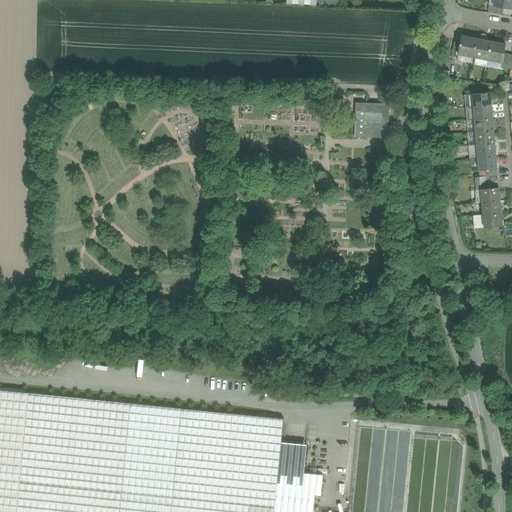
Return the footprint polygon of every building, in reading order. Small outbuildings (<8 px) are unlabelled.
[(511,8),(511,0),(495,0),(494,6),(504,8),(511,10),(511,8)] [(494,6),(489,5),(488,11),(503,14),(504,8),(494,6)] [(476,39),(462,36),(460,43),(458,55),(473,58),(476,39)] [(491,42),(476,39),(473,58),(488,61),(491,42)] [(460,43),(454,42),(451,57),(458,58),(458,55),(460,43)] [(506,44),(491,42),(488,61),(502,63),(503,63),(504,55),(506,44)] [(510,56),(504,55),(503,63),(502,63),(501,68),(507,69),(510,56)] [(491,92),(472,94),(473,107),(492,106),(491,92)] [(472,94),(464,95),(465,108),(473,107),(472,94)] [(356,103),(354,137),(389,139),(391,104),(356,103)] [(492,106),(473,107),(474,120),(493,118),(492,106)] [(473,107),(465,108),(466,121),(474,120),(473,107)] [(493,118),(474,120),(475,133),(494,131),(493,118)] [(474,120),(466,121),(467,133),(475,133),(474,120)] [(494,131),(475,133),(477,145),(495,144),(494,131)] [(475,133),(467,133),(469,146),(477,145),(475,133)] [(496,156),(495,144),(477,145),(478,158),(496,156)] [(477,145),(469,146),(470,159),(478,158),(477,145)] [(496,156),(478,158),(479,171),(485,170),(497,169),(496,156)] [(486,177),(475,178),(476,190),(481,190),(481,189),(487,189),(486,183),(486,182),(486,177)] [(487,189),(481,189),(481,190),(482,201),(482,202),(500,201),(499,188),(487,189)] [(500,201),(482,202),(483,215),(501,213),(500,201)] [(501,213),(483,215),(484,228),(502,227),(501,213)] [(483,215),(473,216),(474,229),(484,228),(483,215)] [(0,511),(16,511),(28,394),(0,390),(0,511)] [(119,511),(130,404),(28,394),(16,511),(119,511)] [(171,511),(181,409),(130,404),(119,511),(171,511)] [(278,483),(282,442),(284,419),(181,409),(171,511),(313,511),(314,510),(275,507),(278,483)] [(303,485),(304,473),(307,445),(282,442),(278,483),(303,485)] [(304,473),(303,485),(278,483),(275,507),(314,510),(315,495),(321,496),(323,475),(304,473)]
